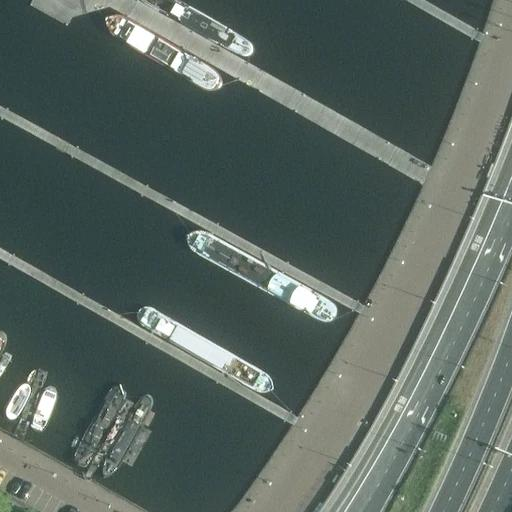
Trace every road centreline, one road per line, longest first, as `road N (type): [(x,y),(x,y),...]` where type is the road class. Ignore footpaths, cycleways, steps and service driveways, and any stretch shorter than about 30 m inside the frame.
road 1 (trunk): [(511,219),(421,414)]
road 2 (trunk): [(511,357),(445,511)]
road 3 (trunk): [(421,414),(349,511)]
